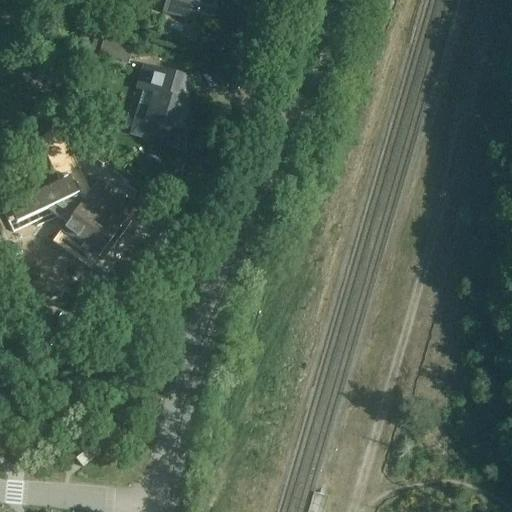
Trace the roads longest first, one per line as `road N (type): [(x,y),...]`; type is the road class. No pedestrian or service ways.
road 1 (tertiary): [(159,507),(181,371),(286,116),(320,0)]
road 2 (residential): [(0,492),(159,507)]
